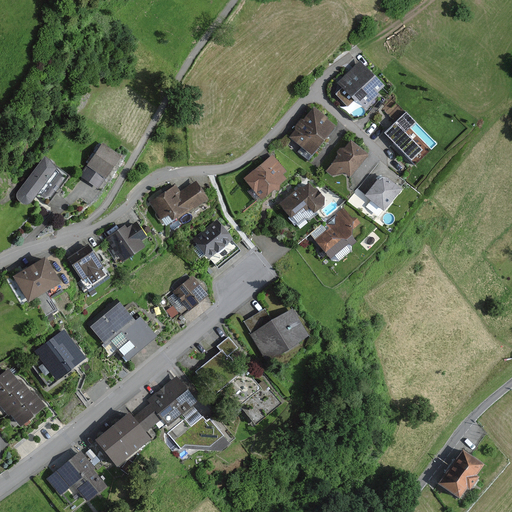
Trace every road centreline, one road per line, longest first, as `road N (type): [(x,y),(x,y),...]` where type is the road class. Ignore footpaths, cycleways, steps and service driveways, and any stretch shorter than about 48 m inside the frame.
road 1 (residential): [(346,60),(239,164),(153,183),(98,226),(0,264)]
road 2 (residential): [(0,487),(222,310),(243,281)]
road 3 (track): [(79,232),(112,195),(173,86),(234,0)]
road 4 (tertiary): [(511,384),(462,430),(404,511)]
